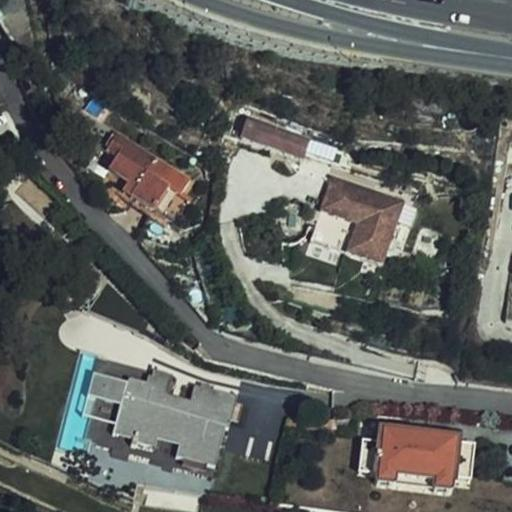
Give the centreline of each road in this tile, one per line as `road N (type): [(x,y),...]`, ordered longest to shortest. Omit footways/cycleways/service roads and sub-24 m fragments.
road 1 (residential): [(0,75),(12,115),(67,191),(188,327),(224,352),(346,383),(511,405)]
road 2 (primary): [(165,0),(287,33),(511,69)]
road 3 (motorway): [(277,0),(511,56)]
